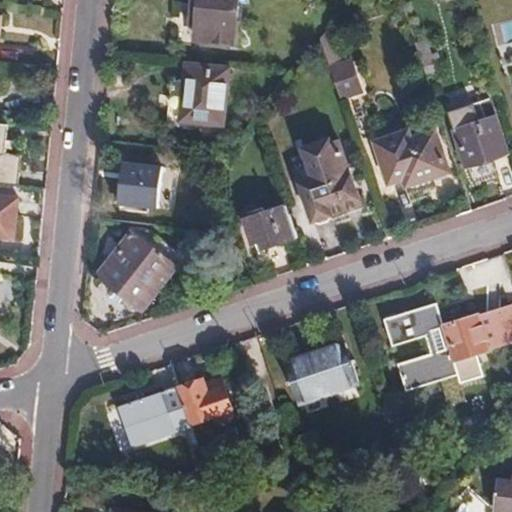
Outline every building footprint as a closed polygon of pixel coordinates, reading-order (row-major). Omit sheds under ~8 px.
[(231,46),(235,0),(191,0),(189,28),(195,28),(194,43),(231,46)] [(341,53),(325,58),(329,71),(344,65),(341,53)] [(329,71),(340,101),(360,94),(350,63),(344,65),(329,71)] [(221,128),(226,72),(185,68),(183,85),(185,85),(182,122),(192,122),(192,125),(221,128)] [(507,156),(489,100),(446,115),(465,169),(507,156)] [(0,188),(19,190),(22,160),(10,159),(11,128),(0,126),(0,188)] [(448,174),(434,133),(411,141),(409,132),(374,144),(387,187),(404,181),(406,189),(448,174)] [(360,207),(339,141),(330,144),(328,139),(301,149),(310,179),(298,184),(311,225),(360,207)] [(0,238),(15,239),(19,202),(0,199),(0,238)] [(261,252),(296,241),(286,210),(243,224),(252,247),(258,245),(261,252)] [(141,313),(176,268),(129,234),(96,278),(141,313)] [(511,321),(509,309),(479,319),(483,330),(490,328),(493,338),(486,341),(489,351),(511,343),(511,321)] [(483,330),(479,319),(478,317),(442,329),(457,376),(493,365),(489,351),(486,341),(493,338),(490,328),(483,330)] [(355,386),(338,338),(311,347),(313,355),(283,366),(296,407),(355,386)] [(177,392),(189,428),(232,413),(220,377),(177,392)] [(132,451),(191,432),(189,428),(177,392),(177,391),(119,410),(132,451)] [(198,488),(210,490),(206,476),(195,479),(198,488)] [(511,511),(511,484),(492,483),(488,511),(511,511)]
